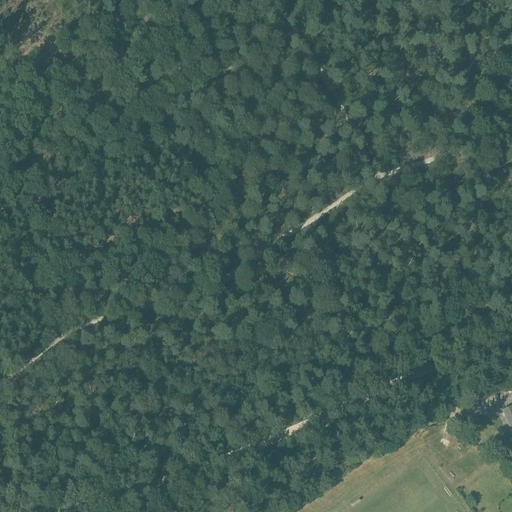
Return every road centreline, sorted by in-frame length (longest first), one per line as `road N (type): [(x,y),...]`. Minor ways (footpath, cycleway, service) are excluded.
road 1 (track): [(511,139),(370,181),(204,292),(77,331),(0,382)]
road 2 (track): [(43,511),(192,471),(511,337)]
road 3 (track): [(370,181),(360,142),(278,0)]
